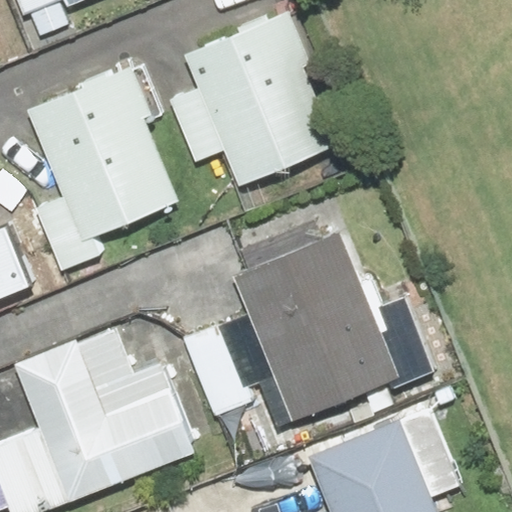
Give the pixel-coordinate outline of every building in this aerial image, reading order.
[(28,0),(35,16),(74,0),(28,0)] [(290,15),(199,52),(253,184),(344,147),(290,15)] [(135,68),(42,102),(91,236),(183,202),(135,68)] [(353,217),(238,263),(299,414),(414,368),(353,217)] [(0,305),(60,281),(34,219),(0,233),(0,305)] [(124,319),(40,350),(67,423),(0,447),(0,511),(5,511),(213,435),(183,354),(143,369),(124,319)] [(454,511),(416,415),(318,453),(340,511),(454,511)]
